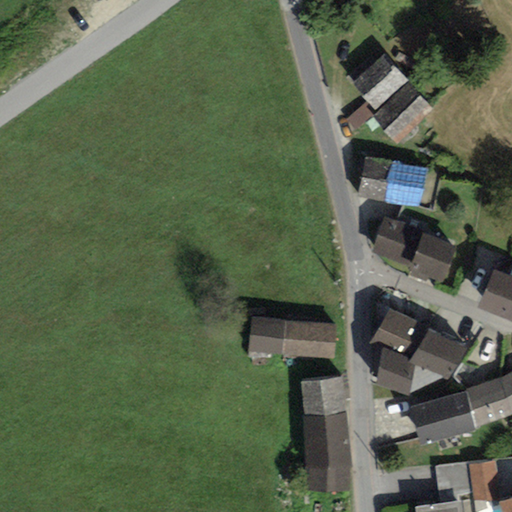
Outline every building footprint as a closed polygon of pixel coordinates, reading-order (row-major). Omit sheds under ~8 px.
[(353,81),(377,106),(408,77),(383,52),(353,81)] [(372,115),(398,142),(434,107),(408,80),(372,115)] [(426,167),(364,153),(355,193),(417,207),(426,167)] [(456,242),(383,214),(369,248),(442,277),(456,242)] [(511,272),(492,264),(476,301),(511,316),(511,272)] [(426,325),(388,305),(370,338),(381,344),(408,359),(426,325)] [(337,322),(251,312),(247,346),(333,355),(337,322)] [(426,325),(408,359),(417,361),(446,374),(466,344),(426,325)] [(408,359),(381,344),(376,379),(412,391),(417,361),(408,359)] [(511,370),(499,376),(466,387),(476,426),(510,414),(511,413),(511,370)] [(301,377),(303,412),(346,409),(344,374),(301,377)] [(466,387),(410,401),(420,440),(476,426),(466,387)] [(346,409),(303,412),(308,489),(351,486),(346,409)] [(511,511),(511,492),(499,496),(502,511),(511,511)] [(461,511),(460,497),(417,503),(418,511),(461,511)]
